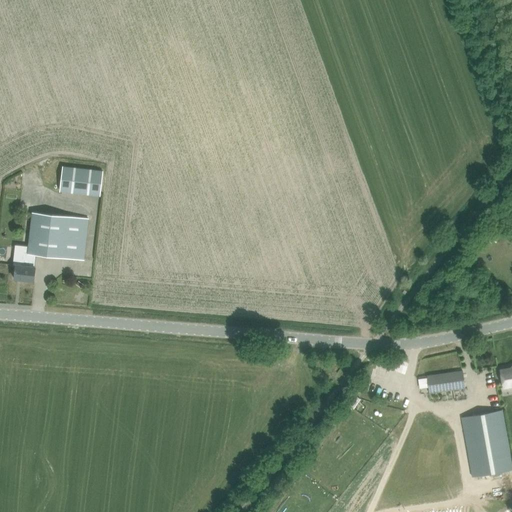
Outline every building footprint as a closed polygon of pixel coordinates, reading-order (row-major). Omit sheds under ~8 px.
[(100,196),(103,170),(62,166),(59,191),(100,196)] [(84,260),(85,250),(89,217),(32,211),(28,244),(25,244),(23,264),(16,264),(14,278),(33,280),(34,267),(35,254),(84,260)] [(511,367),(500,369),(503,387),(511,385),(511,367)] [(462,370),(427,375),(429,393),(465,388),(462,370)] [(472,477),(482,475),(511,469),(511,460),(503,410),(462,417),(472,477)]
